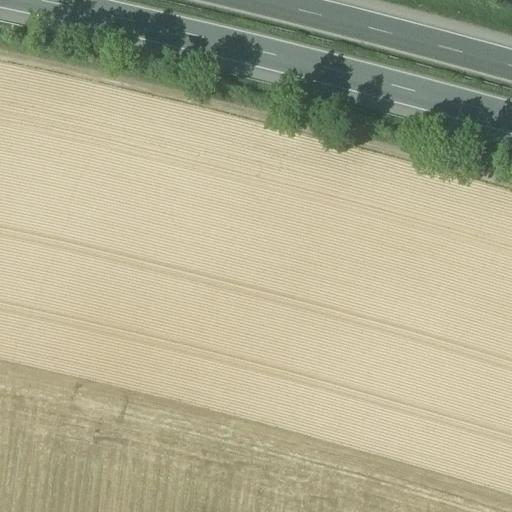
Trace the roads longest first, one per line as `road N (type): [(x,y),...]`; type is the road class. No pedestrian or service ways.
road 1 (track): [(0,65),(511,194)]
road 2 (motorway): [(0,1),(511,130)]
road 3 (motorway): [(511,73),(228,0)]
